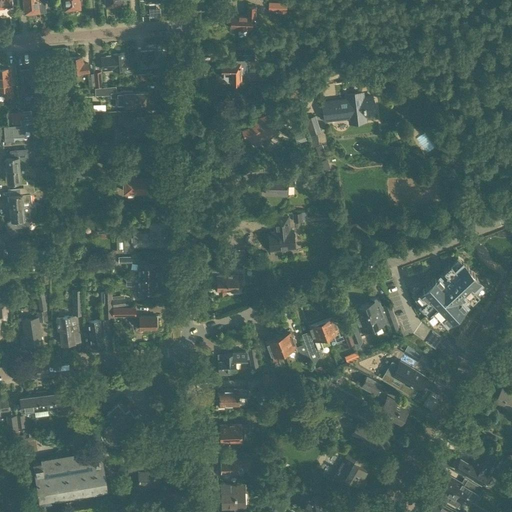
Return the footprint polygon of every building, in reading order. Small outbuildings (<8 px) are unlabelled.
[(44,0),(23,0),(24,15),(46,13),(44,0)] [(63,0),(65,11),(80,9),(79,1),(81,0),(63,0)] [(280,13),(289,14),(289,11),(289,4),(283,4),(283,3),(269,2),(269,10),(280,11),(280,13)] [(231,15),(231,26),(239,27),(239,34),(241,37),(245,37),(246,36),(247,35),(247,27),(253,27),(253,15),(257,15),(257,6),(248,6),(247,16),(231,15)] [(153,50),(140,51),(142,67),(154,66),(155,71),(164,70),(163,57),(154,58),(153,50)] [(221,64),(221,73),(223,73),(223,76),(227,81),(231,81),(231,83),(240,83),(240,67),(248,67),(248,52),(236,52),(236,64),(221,64)] [(112,56),(101,57),(102,70),(113,69),(113,70),(126,69),(132,68),(131,60),(125,60),(124,53),(112,54),(112,56)] [(81,57),(69,58),(70,74),(83,73),(83,72),(89,72),(88,64),(82,64),(81,57)] [(31,70),(20,71),(22,95),(31,94),(31,87),(41,86),(42,93),(42,101),(49,100),(46,65),(31,66),(31,70)] [(0,89),(4,90),(5,96),(12,95),(9,68),(0,68),(0,89)] [(94,89),(95,96),(110,96),(110,99),(115,98),(116,107),(148,105),(148,103),(150,103),(150,94),(148,94),(148,92),(132,93),(132,91),(120,92),(120,93),(116,93),(116,87),(94,89)] [(344,98),(320,101),(322,122),(347,119),(347,124),(366,122),(366,116),(374,115),(372,94),(364,95),(363,91),(344,94),(344,98)] [(24,111),(19,112),(20,124),(27,124),(32,123),(30,109),(24,110),(24,111)] [(130,111),(119,111),(119,134),(126,133),(126,134),(129,134),(129,133),(137,133),(139,136),(145,135),(145,133),(151,133),(150,115),(131,116),(130,111)] [(19,112),(11,113),(13,124),(20,122),(20,124),(19,112)] [(256,125),(243,130),(248,144),(260,140),(264,152),(265,152),(265,151),(271,137),(271,136),(277,134),(270,115),(254,120),(256,125)] [(314,116),(304,119),(310,136),(320,132),(314,116)] [(49,122),(27,124),(28,131),(45,129),(45,137),(50,136),(49,122)] [(5,126),(7,141),(15,140),(14,136),(26,135),(25,124),(5,126)] [(11,157),(5,158),(6,170),(19,169),(17,151),(11,151),(11,157)] [(330,169),(327,159),(319,162),(323,171),(330,169)] [(128,161),(103,162),(104,166),(110,165),(110,172),(128,171),(128,161)] [(93,163),(67,163),(67,178),(79,175),(93,175),(93,163)] [(31,167),(19,169),(6,170),(7,182),(22,181),(23,188),(33,186),(33,180),(26,180),(25,174),(32,173),(31,167)] [(265,178),(265,194),(273,194),(273,196),(280,196),(280,194),(288,195),(288,186),(295,186),(295,167),(280,167),(280,179),(265,178)] [(126,178),(124,178),(124,191),(143,191),(143,198),(143,199),(143,200),(144,201),(145,201),(146,201),(147,201),(148,201),(149,200),(150,200),(152,199),(152,193),(153,192),(152,177),(151,171),(136,171),(136,173),(126,174),(126,178)] [(397,178),(387,180),(390,194),(400,193),(397,178)] [(9,203),(7,204),(7,208),(35,205),(35,202),(31,203),(30,194),(34,193),(33,186),(23,188),(19,188),(20,195),(9,196),(9,203)] [(11,220),(4,224),(12,237),(18,233),(17,227),(25,226),(27,225),(30,219),(29,212),(35,211),(35,205),(7,208),(7,213),(10,212),(11,220)] [(302,213),(293,214),(294,222),(303,221),(302,213)] [(275,233),(268,234),(269,250),(294,247),(292,231),(288,232),(287,216),(274,218),(275,233)] [(147,230),(123,231),(124,252),(132,252),(132,246),(140,246),(140,245),(148,244),(147,230)] [(8,231),(2,234),(9,246),(15,243),(8,231)] [(139,256),(118,257),(118,263),(139,263),(138,271),(130,271),(130,277),(157,277),(157,265),(147,265),(147,260),(139,260),(139,256)] [(419,292),(414,297),(421,304),(420,304),(435,320),(442,327),(446,323),(447,323),(468,304),(463,299),(467,295),(471,300),(479,293),(486,287),(481,282),(482,282),(463,261),(462,261),(458,257),(451,263),(443,269),(444,271),(441,274),(439,273),(418,292),(419,292)] [(237,275),(217,275),(217,289),(219,289),(219,293),(225,293),(225,289),(237,289),(237,281),(242,281),(242,279),(256,279),(256,267),(242,267),(242,275),(237,275)] [(40,274),(39,284),(48,285),(48,274),(40,274)] [(130,277),(127,277),(127,285),(133,285),(133,283),(139,283),(139,295),(149,295),(151,293),(149,291),(157,291),(157,277),(130,277)] [(58,317),(56,318),(58,330),(60,330),(62,344),(81,342),(78,315),(82,315),(82,287),(80,287),(80,289),(72,289),(73,308),(57,310),(58,317)] [(43,293),(37,294),(40,311),(46,310),(43,293)] [(124,295),(112,296),(113,306),(125,305),(124,295)] [(371,302),(365,304),(373,327),(388,322),(391,329),(399,326),(393,311),(385,314),(386,315),(383,316),(380,308),(381,308),(377,297),(370,300),(371,302)] [(112,301),(103,301),(104,319),(112,318),(112,301)] [(356,325),(348,328),(354,343),(361,340),(359,332),(373,327),(365,304),(359,306),(358,304),(351,307),(355,318),(356,317),(359,325),(356,326),(356,325)] [(135,308),(113,308),(113,316),(135,316),(135,308)] [(326,316),(320,318),(327,336),(334,334),(337,342),(342,340),(344,346),(354,342),(348,328),(345,319),(340,321),(344,331),(339,333),(333,315),(327,317),(326,316)] [(156,316),(139,316),(139,329),(156,329),(156,327),(158,327),(158,321),(156,321),(156,316)] [(25,336),(21,337),(22,346),(41,343),(38,322),(38,317),(22,320),(25,336)] [(315,343),(306,346),(313,364),(317,357),(320,356),(318,349),(330,345),(327,336),(320,318),(313,320),(314,322),(309,324),(315,343)] [(102,321),(88,323),(91,346),(104,345),(103,336),(104,336),(102,321)] [(283,332),(277,334),(283,352),(290,350),(293,358),(299,356),(289,331),(284,334),(283,332)] [(271,338),(265,340),(275,365),(280,363),(276,355),(283,352),(277,334),(270,336),(271,338)] [(255,348),(248,349),(251,368),(258,367),(255,348)] [(223,354),(218,355),(218,370),(219,370),(219,374),(233,374),(233,369),(235,369),(235,361),(246,361),(246,351),(233,352),(233,354),(223,354)] [(400,362),(392,375),(418,391),(426,378),(415,371),(400,362)] [(366,376),(361,386),(375,394),(381,385),(366,376)] [(511,389),(503,384),(494,400),(511,410),(511,389)] [(47,394),(46,394),(48,408),(54,408),(55,414),(67,412),(73,412),(72,399),(66,400),(63,400),(62,389),(53,390),(54,393),(47,394)] [(219,400),(217,400),(217,407),(224,407),(224,405),(239,405),(239,397),(248,397),(248,390),(238,390),(238,389),(219,390),(219,400)] [(36,395),(32,396),(34,410),(48,408),(46,394),(47,394),(46,391),(36,392),(36,395)] [(32,396),(20,397),(22,411),(34,410),(32,396)] [(408,409),(387,397),(379,411),(386,415),(382,421),(381,421),(390,427),(390,426),(389,426),(393,419),(400,423),(402,420),(404,421),(409,413),(407,412),(408,409)] [(0,410),(8,410),(7,400),(0,400),(0,410)] [(100,426),(100,427),(100,428),(100,430),(100,432),(101,433),(101,435),(102,436),(103,438),(104,439),(106,441),(107,442),(109,442),(110,443),(112,444),(113,444),(115,444),(116,444),(117,444),(119,444),(121,444),(122,443),(124,442),(125,441),(126,440),(127,438),(129,440),(140,430),(132,421),(135,418),(129,410),(125,413),(117,404),(109,412),(107,415),(108,416),(106,417),(105,416),(105,417),(104,418),(103,420),(102,421),(101,423),(101,424),(100,426)] [(344,405),(340,411),(353,419),(357,412),(344,405)] [(16,415),(7,417),(11,443),(20,442),(16,415)] [(291,415),(289,424),(301,426),(303,417),(291,415)] [(358,422),(350,436),(382,454),(390,440),(358,422)] [(240,424),(219,425),(220,440),(241,440),(240,432),(249,431),(249,425),(240,425),(240,424)] [(141,435),(132,443),(135,446),(136,450),(144,450),(149,445),(141,435)] [(31,441),(21,442),(23,454),(33,452),(31,441)] [(482,454),(480,452),(472,466),(460,459),(455,467),(464,472),(462,476),(478,485),(480,482),(481,482),(486,474),(485,473),(491,461),(494,462),(498,455),(486,448),(482,454)] [(41,463),(33,464),(39,501),(107,490),(101,453),(92,454),(91,451),(41,459),(41,463)] [(142,459),(128,460),(128,471),(138,471),(139,484),(158,483),(158,473),(156,473),(156,470),(143,470),(142,459)] [(237,459),(220,460),(221,473),(238,472),(238,466),(249,465),(249,459),(237,460),(237,459)] [(343,462),(333,479),(348,488),(351,482),(357,485),(362,488),(366,480),(362,478),(366,469),(353,462),(351,467),(343,462)] [(263,469),(254,469),(255,478),(263,478),(263,469)] [(465,495),(467,496),(476,501),(483,489),(484,490),(485,489),(467,479),(464,484),(450,476),(441,491),(445,493),(442,498),(459,508),(460,508),(458,507),(465,495)] [(229,492),(222,493),(222,507),(235,506),(234,511),(244,511),(244,485),(229,486),(229,492)] [(308,500),(303,509),(308,511),(335,511),(336,511),(323,503),(326,497),(316,491),(310,501),(308,500)] [(454,511),(443,506),(443,507),(435,503),(429,511),(454,511)]
